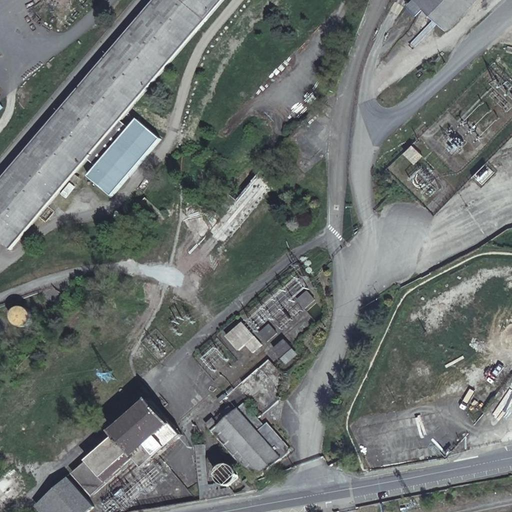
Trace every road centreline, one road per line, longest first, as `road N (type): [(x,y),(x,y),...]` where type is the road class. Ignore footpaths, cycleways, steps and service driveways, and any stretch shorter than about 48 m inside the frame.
road 1 (unknown): [(234,0),(194,53),(161,150),(132,183),(102,210),(57,220),(0,256)]
road 2 (secondary): [(511,456),(223,511)]
road 3 (unknown): [(0,157),(138,0)]
road 4 (unknown): [(99,0),(18,61),(0,29)]
